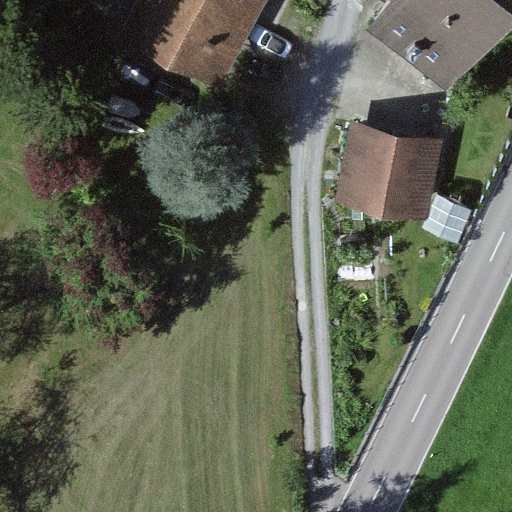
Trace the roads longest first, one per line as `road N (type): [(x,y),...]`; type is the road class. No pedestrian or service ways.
road 1 (track): [(319,97),(307,228),(323,476),(334,511)]
road 2 (secondary): [(511,217),(368,511)]
